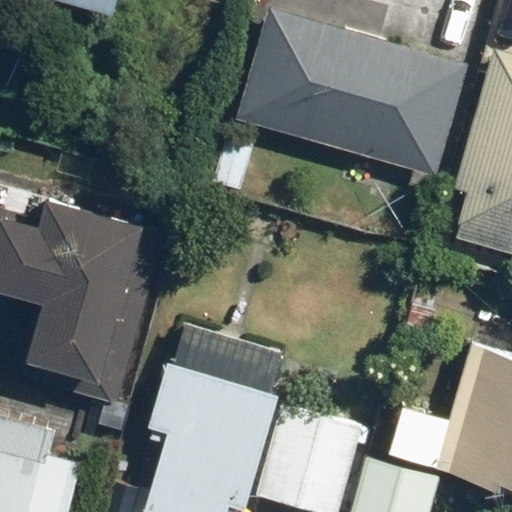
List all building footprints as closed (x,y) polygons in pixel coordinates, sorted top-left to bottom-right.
[(264,3),(231,118),(429,174),(462,59),(264,3)] [(511,49),(489,43),(446,191),(464,196),(453,234),(511,250),(511,49)] [(153,215),(53,187),(45,216),(0,203),(0,287),(39,298),(19,371),(126,400),(173,229),(151,223),(153,215)] [(511,349),(474,338),(451,415),(406,401),(393,446),(511,481),(511,349)] [(246,506),(280,389),(171,357),(148,435),(167,441),(146,511),(231,511),(234,503),(246,506)] [(260,492),(329,511),(337,511),(364,423),(287,401),(260,492)] [(60,424),(0,408),(0,511),(72,511),(85,457),(53,449),(60,424)] [(437,511),(448,473),(369,451),(351,511),(437,511)]
